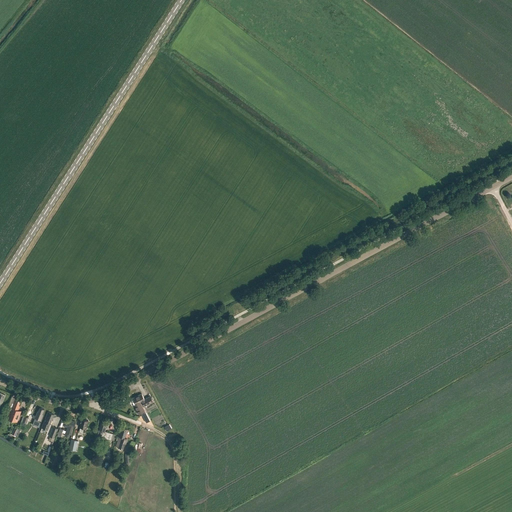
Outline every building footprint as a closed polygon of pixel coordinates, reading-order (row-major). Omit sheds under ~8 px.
[(138,396),(144,406),(153,402),(151,397),(145,400),(142,394),(138,396)] [(143,407),(144,406),(138,396),(133,398),(137,405),(135,406),(140,416),(146,413),(143,407)] [(12,407),(11,407),(7,417),(17,421),(21,411),(18,410),(20,406),(19,405),(21,400),(16,399),(16,400),(15,400),(12,407)] [(42,414),(44,409),(40,408),(39,411),(38,411),(36,416),(33,415),(33,417),(35,418),(34,421),(35,421),(34,425),(39,427),(41,423),(40,423),(43,415),(42,414)] [(51,424),(53,420),(52,420),(54,414),(48,412),(42,428),(47,430),(50,423),(51,424)] [(73,429),(75,422),(67,419),(65,427),(68,428),(67,433),(71,434),(73,429)] [(88,420),(82,419),(80,426),(81,426),(79,432),(83,433),(84,427),(86,428),(88,420)] [(105,431),(107,424),(101,422),(99,431),(97,437),(101,438),(101,437),(111,440),(113,434),(105,431)] [(55,438),(58,428),(53,426),(50,436),(55,438)] [(127,439),(125,438),(128,430),(122,428),(119,437),(122,437),(118,447),(124,449),(127,439)] [(76,450),(78,441),(72,439),(69,449),(76,450)]
